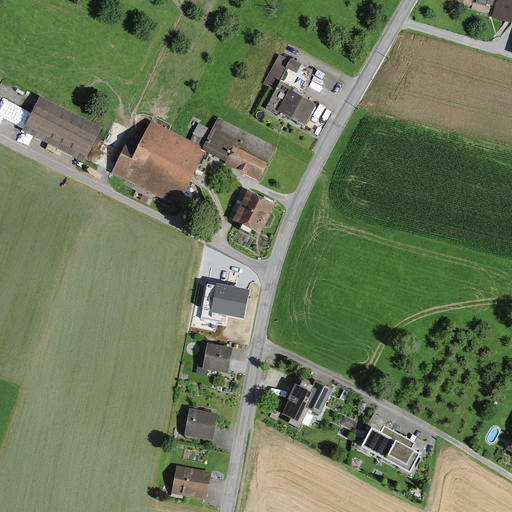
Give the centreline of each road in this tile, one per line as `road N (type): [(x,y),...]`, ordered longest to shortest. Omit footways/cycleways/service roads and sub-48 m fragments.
road 1 (tertiary): [(409,0),(287,224),(257,343)]
road 2 (residential): [(511,478),(329,374),(257,343)]
road 3 (tertiary): [(257,343),(227,511)]
